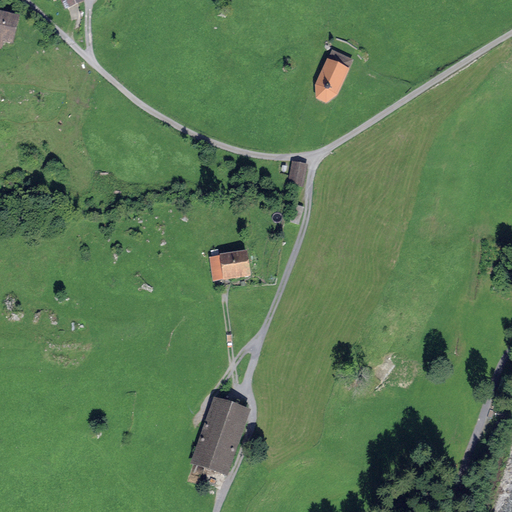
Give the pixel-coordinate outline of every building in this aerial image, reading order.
[(20,16),(0,10),(0,49),(2,50),(4,41),(13,44),(20,16)] [(332,50),(327,59),(349,69),(353,60),(332,50)] [(338,96),(349,69),(327,59),(315,84),(316,99),(326,104),(338,96)] [(304,168),(293,165),(289,185),(300,187),(304,168)] [(298,225),(304,207),(292,203),(287,221),(298,225)] [(212,262),(214,283),(247,279),(245,258),(212,262)] [(250,410),(213,397),(190,464),(227,477),(250,410)]
